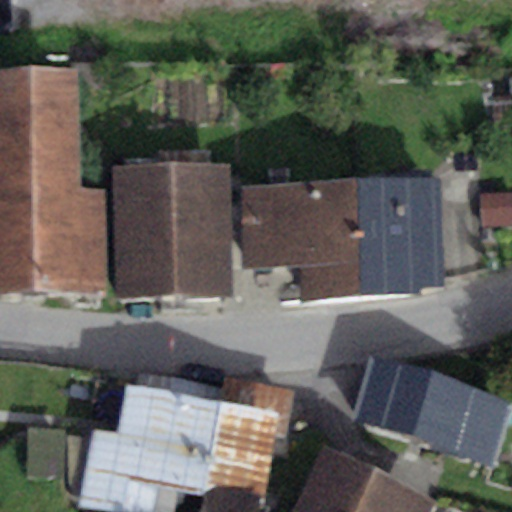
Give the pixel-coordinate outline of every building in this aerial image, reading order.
[(74,70),(0,71),(0,296),(106,294),(103,193),(77,193),(74,70)] [(231,300),(229,164),(116,166),(118,302),(231,300)] [(416,180),(357,182),(361,296),(420,294),(420,288),(442,287),(438,179),(416,180)] [(361,296),(357,182),(241,186),(244,272),(302,270),(303,298),(361,296)] [(511,407),(511,404),(369,358),(348,422),(492,469),(511,407)] [(92,431),(79,510),(91,511),(152,511),(156,491),(204,499),(223,390),(141,376),(138,389),(126,387),(118,436),(92,431)] [(284,456),(295,393),(225,380),(223,390),(204,499),(201,511),(258,511),(269,453),(284,456)] [(62,480),(63,431),(28,431),(27,479),(62,480)] [(432,511),(436,505),(320,451),(291,511),(432,511)]
